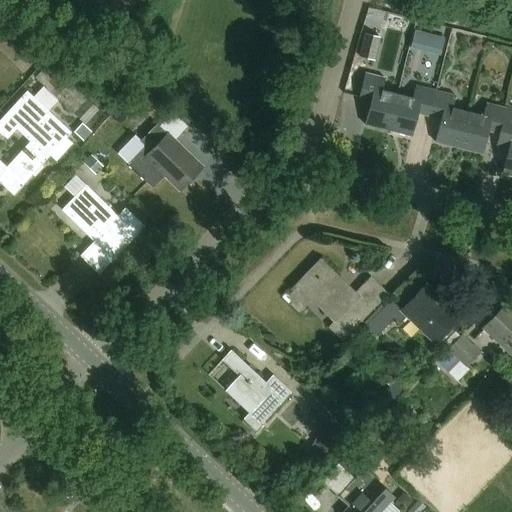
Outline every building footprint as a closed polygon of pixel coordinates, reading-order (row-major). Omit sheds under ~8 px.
[(417,45),(447,54),(452,36),(423,27),(417,45)] [(374,61),(380,38),(364,34),(359,57),(374,61)] [(386,129),(395,94),(380,91),(383,78),(363,73),(356,99),(370,103),(365,124),(386,129)] [(429,119),(436,91),(414,86),(411,98),(395,94),(386,129),(411,136),(416,115),(429,119)] [(459,149),(468,112),(451,108),(455,96),(436,91),(429,119),(444,122),(438,144),(459,149)] [(70,132),(26,92),(0,119),(0,132),(7,139),(16,129),(30,142),(6,168),(0,162),(0,184),(12,195),(70,132)] [(156,118),(166,107),(152,93),(142,104),(156,118)] [(495,148),(502,122),(505,109),(487,104),(484,116),(468,112),(459,149),(478,153),(483,132),(498,136),(495,148)] [(505,109),(502,122),(495,148),(507,151),(501,173),(511,175),(511,106),(506,105),(505,109)] [(201,167),(156,124),(138,143),(143,147),(126,166),(149,189),(161,176),(178,192),(201,167)] [(98,273),(143,226),(124,208),(117,216),(86,186),(62,211),(93,241),(79,255),(98,273)] [(343,344),(388,298),(370,280),(354,297),(319,262),(295,287),(334,326),(329,331),(343,344)] [(436,350),(462,323),(428,289),(401,317),(389,305),(364,331),(372,339),(391,320),(398,328),(405,320),(436,350)] [(511,359),(511,314),(505,307),(482,331),(511,359)] [(471,372),(466,368),(481,352),(462,335),(437,361),(448,372),(448,373),(453,377),(458,371),(466,378),(471,372)] [(253,431),(288,394),(272,380),(265,387),(230,354),(222,364),(238,379),(227,391),(250,412),(242,420),(253,431)] [(346,430),(315,401),(305,413),(324,430),(313,442),(325,453),(346,430)] [(360,469),(336,497),(346,506),(341,511),(377,511),(391,496),(360,469)]
